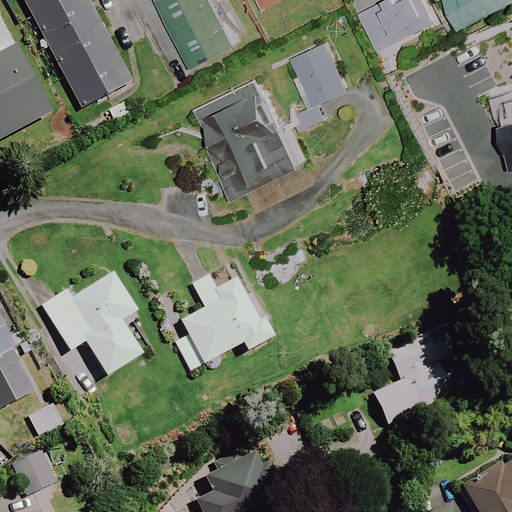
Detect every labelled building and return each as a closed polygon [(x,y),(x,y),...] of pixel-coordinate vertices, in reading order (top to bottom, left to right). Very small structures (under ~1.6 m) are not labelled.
[(130,85),(84,0),(20,0),(79,112),(130,85)] [(159,0),(195,67),(241,43),(218,0),(159,0)] [(258,0),(264,11),(284,0),(258,0)] [(436,28),(421,0),(390,0),(360,15),(379,52),(396,43),(398,47),(436,28)] [(511,2),(511,0),(445,0),(460,29),(511,2)] [(0,121),(36,103),(0,33),(0,121)] [(322,103),(350,90),(327,41),(287,60),(308,107),(294,114),(302,131),(329,118),(322,103)] [(303,167),(257,76),(196,107),(225,164),(220,167),(237,200),(303,167)] [(137,317),(111,275),(70,300),(65,292),(39,308),(68,354),(83,345),(104,379),(140,356),(122,326),(137,317)] [(187,375),(202,367),(240,346),(244,354),(271,339),(260,319),(256,321),(234,280),(214,291),(206,277),(189,286),(202,310),(178,323),(186,337),(171,345),(187,375)] [(20,353),(0,315),(0,410),(33,393),(14,356),(20,353)] [(450,369),(442,373),(437,361),(458,352),(445,324),(384,352),(398,383),(370,395),(384,426),(452,396),(461,393),(450,369)] [(63,430),(52,406),(26,417),(37,442),(63,430)] [(197,480),(205,496),(194,501),(199,511),(255,511),(276,502),(262,473),(249,446),(211,464),(215,472),(197,480)] [(54,484),(40,453),(11,467),(25,498),(54,484)] [(511,511),(511,459),(465,481),(479,511),(511,511)]
